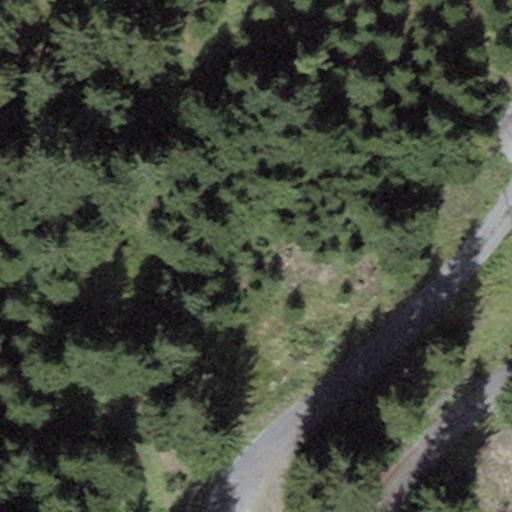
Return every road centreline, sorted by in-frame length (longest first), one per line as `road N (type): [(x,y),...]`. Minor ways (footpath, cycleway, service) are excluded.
road 1 (track): [(229,511),(403,334),(511,207)]
road 2 (track): [(511,385),(448,434),(379,511)]
